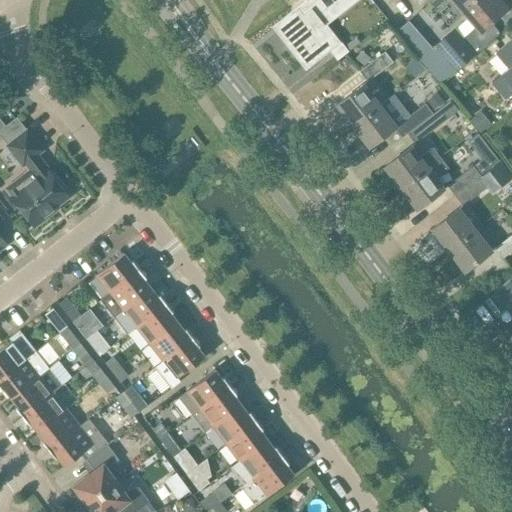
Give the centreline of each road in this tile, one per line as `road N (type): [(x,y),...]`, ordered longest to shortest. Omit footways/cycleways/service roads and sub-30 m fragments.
road 1 (tertiary): [(509,434),(160,0)]
road 2 (residential): [(369,511),(134,206)]
road 3 (residential): [(0,311),(134,206)]
road 4 (residential): [(134,206),(49,90)]
